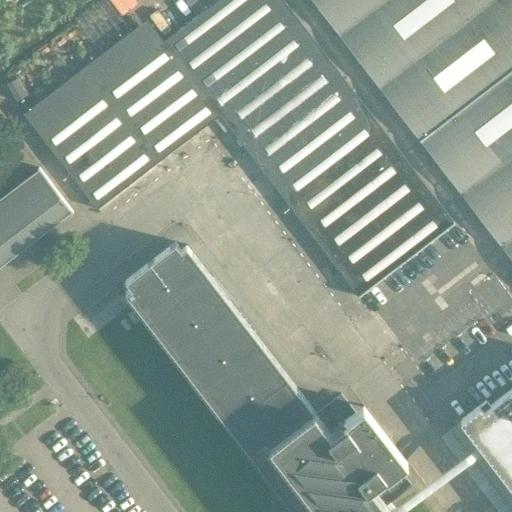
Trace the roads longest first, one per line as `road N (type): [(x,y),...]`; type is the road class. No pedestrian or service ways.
road 1 (unclassified): [(170,511),(24,317),(214,178)]
road 2 (unclassified): [(469,511),(214,178)]
